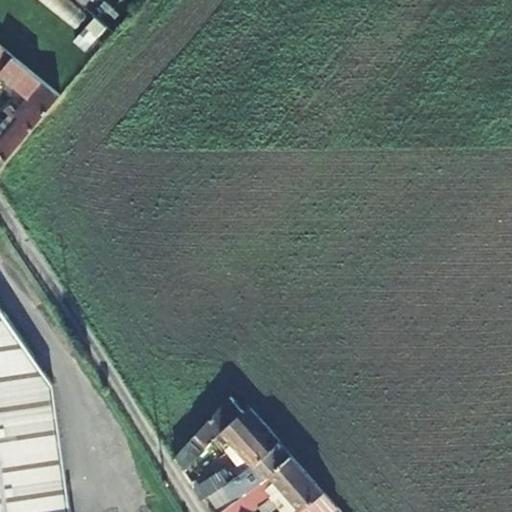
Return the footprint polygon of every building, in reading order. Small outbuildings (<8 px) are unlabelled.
[(0,60),(2,63),(0,65),(0,67),(30,96),(45,80),(0,42),(0,60)] [(0,172),(64,96),(45,80),(30,96),(17,109),(11,104),(7,111),(12,117),(16,113),(21,118),(0,142),(0,172)] [(0,511),(71,511),(52,380),(0,298),(0,511)] [(231,396),(196,433),(203,440),(219,427),(252,461),(276,446),(231,396)] [(216,511),(252,486),(270,472),(292,457),(293,456),(282,443),(276,446),(252,461),(239,469),(242,474),(232,483),(235,487),(205,506),(209,511),(216,511)] [(324,490),(293,456),(292,457),(270,472),(302,507),(321,493),(324,490)] [(244,511),(263,500),(252,486),(216,511),(244,511)] [(333,511),(335,511),(321,493),(302,507),(296,511),(333,511)]
